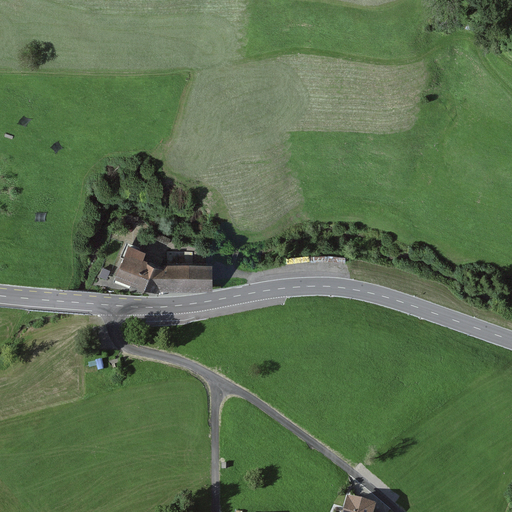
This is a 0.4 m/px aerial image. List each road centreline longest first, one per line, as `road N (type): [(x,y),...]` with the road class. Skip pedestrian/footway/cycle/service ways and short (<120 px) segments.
road 1 (tertiary): [(117,307),(338,287),(511,340)]
road 2 (unclassified): [(391,511),(281,418),(220,381)]
road 3 (unclassified): [(220,381),(125,348),(117,339),(117,307)]
road 4 (unclassified): [(220,381),(216,511)]
